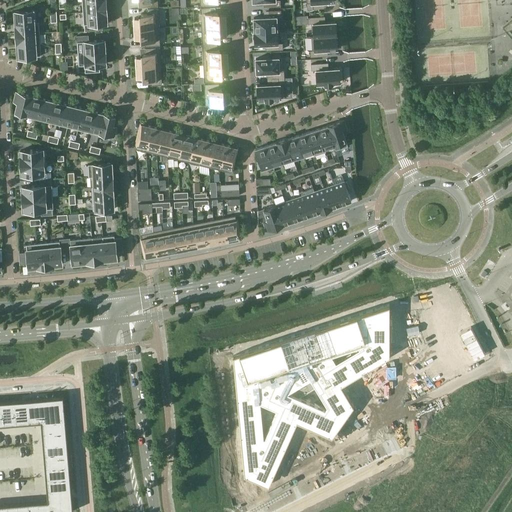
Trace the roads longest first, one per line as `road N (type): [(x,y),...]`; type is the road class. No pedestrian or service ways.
road 1 (secondary): [(396,217),(267,266),(115,294)]
road 2 (secondary): [(128,319),(259,295),(408,242)]
road 3 (residential): [(0,71),(10,282)]
road 4 (unclassified): [(0,383),(76,383),(90,511)]
road 5 (secondary): [(155,511),(128,319)]
road 6 (secondary): [(105,322),(137,511)]
road 7 (residential): [(132,269),(123,100)]
road 8 (residential): [(244,132),(237,0)]
road 9 (residential): [(123,100),(0,71)]
road 10 (residential): [(244,132),(123,100)]
road 11 (residential): [(132,269),(10,282)]
road 12 (residential): [(364,207),(249,246)]
